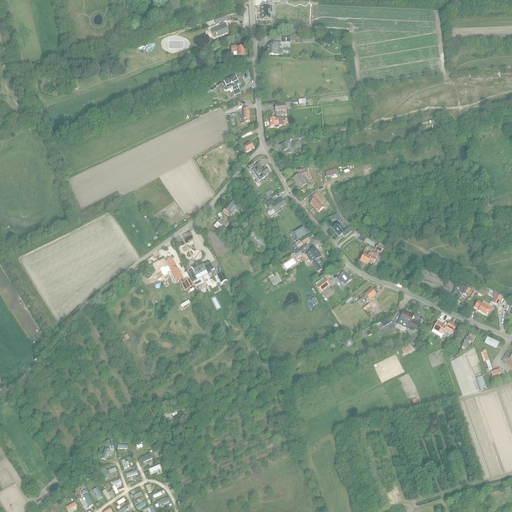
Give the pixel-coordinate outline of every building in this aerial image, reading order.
[(267,6),(261,7),(262,20),(264,19),(270,19),(269,6),(272,5),(272,2),(267,3),(267,6)] [(214,19),(214,20),(216,25),(219,24),(220,27),(211,31),(214,38),(228,33),(225,26),(224,26),(222,22),(226,21),(225,16),(224,15),(214,19)] [(270,45),(267,45),(267,55),(275,55),(279,55),(281,55),(282,54),(282,51),(281,50),(279,50),(278,43),(270,43),(270,45)] [(231,47),(231,52),(237,52),(237,56),(244,55),(244,47),(237,48),(237,46),(231,47)] [(227,91),(229,90),(228,90),(231,89),(234,96),(240,93),(237,85),(239,85),(238,82),(235,75),(223,80),(224,81),(223,81),(226,87),(225,87),(224,88),(223,89),(224,90),(224,91),(225,91),(226,91),(227,91)] [(244,116),(240,117),(241,124),(244,124),(244,123),(250,122),(248,109),(243,109),(244,116)] [(278,118),(269,119),(270,127),(274,126),(275,127),(276,128),(278,128),(279,127),(279,126),(282,125),(286,125),(285,121),(282,121),(282,118),(278,118)] [(237,141),(227,148),(229,150),(239,144),(237,141)] [(283,142),(284,144),(278,145),(280,152),(285,151),(286,154),(292,153),(289,141),(283,142)] [(243,149),(245,152),(247,152),(253,148),(250,142),(243,146),(245,149),(243,149)] [(254,169),(252,170),(259,181),(261,179),(261,180),(266,177),(265,175),(269,173),(266,168),(262,171),(260,168),(261,168),(258,164),(253,168),(254,169)] [(308,171),(309,171),(308,167),(299,170),(301,175),(307,173),(306,172),(307,172),(311,179),(312,178),(309,172),(308,171)] [(336,169),(325,172),(326,177),(337,174),(336,169)] [(292,179),(300,189),(306,184),(299,174),(292,179)] [(315,194),(309,199),(311,202),(310,203),(318,213),(324,208),(321,204),(323,202),(315,194)] [(271,199),(264,204),(266,206),(269,211),(273,209),(275,212),(276,214),(280,211),(279,209),(285,205),(283,202),(283,203),(283,202),(281,200),(278,202),(275,204),(273,202),(271,199)] [(230,215),(236,208),(230,202),(222,212),(229,218),(231,215),(230,215)] [(218,230),(221,232),(225,227),(228,224),(221,218),(218,221),(217,223),(217,222),(214,226),(217,229),(221,226),(218,230)] [(338,223),(332,228),(339,236),(342,234),(344,237),(351,231),(348,228),(344,231),(338,223)] [(298,240),(308,234),(304,228),(294,233),(298,240)] [(290,247),(294,253),(297,258),(302,254),(298,250),(294,244),(290,247)] [(310,252),(306,255),(313,266),(318,272),(322,269),(318,264),(320,262),(318,259),(321,257),(315,248),(311,251),(310,252)] [(363,254),(360,260),(367,265),(368,262),(373,264),(377,256),(373,253),(372,254),(369,252),(369,253),(367,256),(363,254)] [(164,266),(161,268),(162,271),(165,276),(168,274),(168,272),(171,271),(177,282),(183,279),(181,275),(174,262),(173,262),(171,259),(166,261),(168,266),(165,268),(164,266)] [(193,271),(189,273),(193,282),(197,280),(195,276),(206,271),(208,274),(212,272),(211,271),(214,269),(210,262),(207,264),(207,263),(202,265),(201,263),(191,268),(193,271)] [(222,272),(217,275),(221,283),(227,280),(222,272)] [(341,276),(337,279),(341,284),(342,283),(344,285),(351,280),(345,272),(340,276),(341,276)] [(329,285),(326,280),(325,280),(323,278),(314,284),(321,292),(329,285)] [(181,283),(185,291),(193,286),(189,279),(181,283)] [(462,294),(466,296),(470,290),(471,289),(466,287),(463,292),(462,294)] [(363,297),(366,300),(368,298),(369,299),(375,294),(371,290),(365,294),(366,295),(363,297)] [(495,296),(492,302),(497,305),(501,299),(501,298),(501,297),(496,295),(495,296)] [(478,301),(474,308),(478,310),(478,311),(485,315),(486,312),(489,314),(492,308),(489,307),(482,303),(482,304),(478,301)] [(401,318),(399,321),(403,323),(408,325),(407,328),(413,331),(414,329),(417,323),(411,321),(413,315),(404,311),(401,318)] [(380,323),(383,327),(392,322),(388,318),(380,323)] [(444,325),(437,321),(432,329),(441,335),(444,330),(451,335),(457,326),(449,322),(448,324),(445,323),(444,325)] [(461,347),(466,349),(469,341),(473,343),(475,337),(469,334),(467,337),(466,337),(461,347)] [(484,343),(490,346),(493,339),(487,337),(484,343)] [(493,339),(490,346),(496,349),(499,342),(493,339)] [(410,345),(401,350),(404,355),(413,350),(410,345)] [(485,369),(486,372),(492,370),(485,349),(482,350),(482,352),(481,353),(483,362),(485,361),(486,364),(488,368),(485,369)] [(511,353),(508,351),(501,361),(511,367),(511,353)] [(490,372),(493,380),(502,377),(500,369),(490,372)] [(182,412),(172,417),(174,421),(184,416),(184,415),(186,414),(185,412),(183,413),(182,412)] [(100,470),(104,480),(109,479),(105,468),(100,470)] [(92,490),(98,500),(103,497),(97,487),(92,490)] [(106,490),(103,492),(108,500),(111,498),(106,490)] [(83,497),(88,507),(93,504),(87,494),(83,497)] [(76,503),(66,508),(68,511),(77,506),(76,503)]
